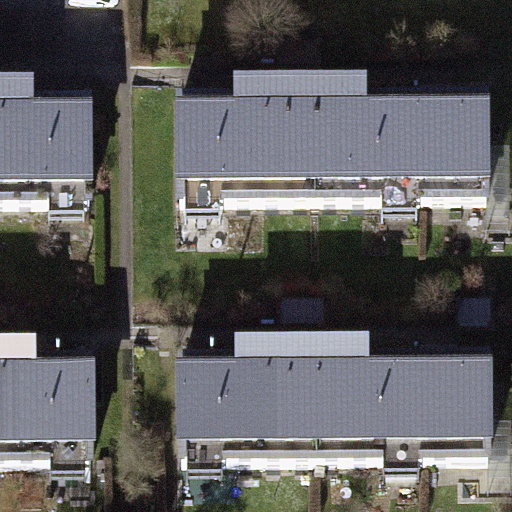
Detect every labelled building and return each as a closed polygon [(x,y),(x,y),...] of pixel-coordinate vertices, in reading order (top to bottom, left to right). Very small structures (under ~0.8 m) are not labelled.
[(325,50),(281,52),(282,69),(326,67),(325,50)] [(226,133),(168,134),(170,226),(398,222),(397,130),(367,131),(367,108),(226,111),(226,133)] [(0,229),(93,228),(91,129),(31,130),(31,110),(0,110),(0,229)] [(485,129),(397,130),(398,222),(487,221),(485,129)] [(495,306),(460,307),(460,334),(495,333),(495,306)] [(331,310),(283,310),(283,328),(331,328),(331,310)] [(0,488),(94,487),(93,389),(35,389),(35,371),(0,371),(0,488)] [(228,392),(170,393),(171,486),(400,482),(398,389),(371,390),(371,372),(228,375),(228,392)] [(487,388),(398,389),(400,482),(488,480),(487,388)]
